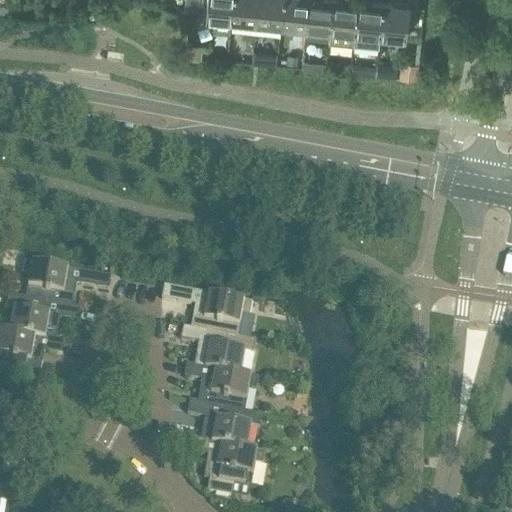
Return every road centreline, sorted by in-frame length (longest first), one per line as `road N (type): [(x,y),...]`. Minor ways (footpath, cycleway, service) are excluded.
road 1 (secondary): [(479,182),(84,121),(0,95)]
road 2 (residential): [(158,470),(158,354),(150,317),(123,304),(58,411)]
road 3 (unclassified): [(479,182),(459,329),(456,448)]
road 4 (unclassified): [(456,448),(511,253)]
road 5 (unclassified): [(511,25),(479,182)]
